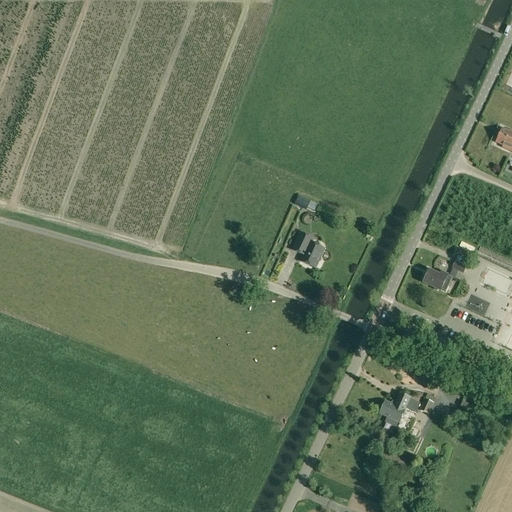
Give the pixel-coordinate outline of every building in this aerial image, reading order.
[(503,146),(502,148),(511,152),(511,130),(509,130),(509,132),(500,128),(494,143),(503,146)] [(306,210),(310,202),(298,197),(295,205),(306,210)] [(293,250),(304,256),(301,262),(315,269),(324,249),(311,243),(313,239),(301,234),(293,250)] [(461,262),(463,256),(455,253),(453,258),(461,262)] [(449,277),(448,276),(442,273),(440,276),(430,271),(424,283),(441,292),(445,293),(453,278),(455,279),(458,272),(463,274),(466,267),(456,262),(452,268),(453,269),(449,277)] [(487,300),(482,315),(496,320),(499,311),(494,310),(496,304),(487,300)] [(427,394),(425,399),(433,403),(435,398),(427,394)] [(398,422),(399,423),(406,409),(416,413),(420,404),(410,399),(399,395),(395,404),(393,403),(392,405),(386,402),(380,414),(387,417),(385,423),(396,428),(398,422)] [(433,403),(425,399),(420,411),(428,415),(433,403)] [(418,428),(422,419),(417,417),(413,426),(418,428)] [(384,453),(379,465),(401,475),(408,458),(397,453),(394,458),(384,453)]
